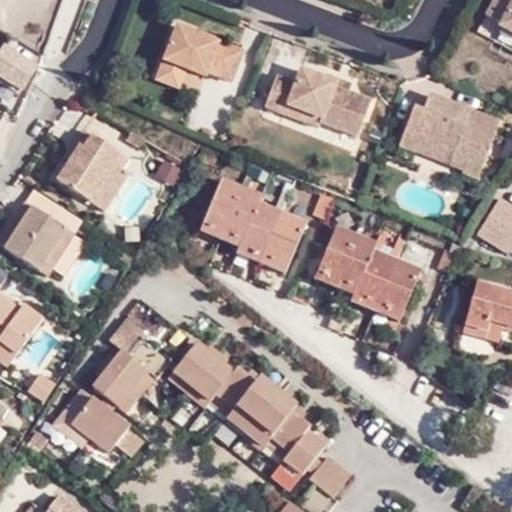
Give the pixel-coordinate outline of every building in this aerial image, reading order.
[(511,60),(511,0),(489,0),(482,15),(497,22),(494,27),(498,30),(487,48),(511,60)] [(178,22),(163,60),(187,70),(200,74),(203,67),(232,78),(244,48),(178,22)] [(35,65),(3,45),(0,50),(0,73),(3,75),(21,86),(35,65)] [(187,70),(163,60),(155,80),(180,89),(187,70)] [(369,103),(348,94),(346,99),(334,95),(336,87),(321,80),(300,72),(294,86),(278,79),(268,106),(284,112),(289,99),(323,113),(321,119),(357,132),(369,103)] [(19,91),(21,86),(3,75),(0,79),(19,91)] [(346,99),(348,94),(351,87),(322,76),(321,80),(336,87),(334,95),(346,99)] [(418,150),(419,147),(423,136),(455,148),(451,158),(462,163),(459,173),(475,179),(497,121),(432,95),(427,108),(414,103),(399,143),(418,150)] [(318,126),(321,119),(323,113),(289,99),(284,112),(318,126)] [(58,182),(92,204),(104,183),(112,189),(131,160),(84,130),(66,159),(71,162),(58,182)] [(423,136),(419,147),(451,158),(455,148),(423,136)] [(447,169),(459,173),(462,163),(451,158),(447,169)] [(179,170),(163,162),(155,177),(171,185),(179,170)] [(281,212),(274,210),(259,203),(262,197),(221,179),(203,223),(242,240),(239,248),(286,269),(305,223),(281,212)] [(104,183),(92,204),(100,209),(112,189),(104,183)] [(282,191),(274,210),(281,212),(289,195),(282,191)] [(39,199),(32,210),(64,231),(70,220),(39,199)] [(476,237),(511,254),(511,210),(494,201),(476,237)] [(19,228),(4,249),(47,277),(52,269),(64,277),(84,245),(72,237),(73,236),(64,231),(32,210),(30,209),(19,228)] [(0,236),(0,246),(4,249),(19,228),(10,222),(0,236)] [(242,240),(203,223),(200,231),(239,248),(242,240)] [(395,259),(390,257),(373,250),(375,244),(335,228),(318,271),(357,288),(353,296),(400,317),(419,270),(395,259)] [(450,272),(461,245),(449,241),(438,266),(450,272)] [(395,244),(390,257),(395,259),(400,246),(395,244)] [(283,274),(286,269),(239,248),(236,254),(283,274)] [(119,262),(127,266),(132,257),(124,253),(119,262)] [(99,286),(110,292),(118,278),(108,271),(99,286)] [(357,288),(318,271),(315,279),(353,296),(357,288)] [(511,293),(476,283),(464,331),(497,341),(502,324),(511,326),(511,293)] [(0,291),(0,345),(3,342),(21,356),(47,319),(29,305),(26,310),(0,291)] [(397,323),(400,317),(353,296),(350,303),(397,323)] [(171,353),(183,342),(169,327),(157,337),(171,353)] [(154,378),(169,359),(131,329),(116,347),(120,350),(112,359),(107,365),(133,388),(146,371),(152,376),(154,378)] [(3,342),(0,345),(0,352),(15,364),(21,356),(3,342)] [(195,342),(172,370),(191,386),(214,358),(205,351),(195,342)] [(211,344),(205,351),(214,358),(219,351),(211,344)] [(219,351),(214,358),(222,365),(227,358),(219,351)] [(107,355),(102,361),(107,365),(112,359),(109,356),(107,355)] [(214,358),(191,386),(209,401),(232,373),(222,365),(214,358)] [(93,372),(98,377),(107,365),(102,361),(93,372)] [(98,377),(92,384),(118,405),(133,388),(107,365),(98,377)] [(232,373),(209,401),(207,404),(225,417),(230,411),(254,382),(245,375),(236,368),(232,373)] [(254,382),(258,377),(249,369),(245,375),(254,382)] [(172,370),(167,377),(186,393),(191,386),(172,370)] [(146,371),(133,388),(139,392),(152,376),(146,371)] [(41,375),(28,393),(44,404),(57,386),(41,375)] [(296,406),(297,405),(260,375),(258,377),(254,382),(291,412),(296,406)] [(267,441),(291,412),(254,382),(230,411),(267,441)] [(191,386),(186,393),(204,408),(207,404),(209,401),(191,386)] [(133,388),(118,405),(124,410),(139,392),(133,388)] [(55,428),(81,449),(90,438),(110,412),(83,390),(55,428)] [(291,412),(300,419),(304,413),(296,406),(291,412)] [(225,417),(263,447),(267,441),(230,411),(225,417)] [(108,453),(129,428),(110,412),(90,438),(108,453)] [(306,429),(308,426),(300,419),(291,412),(267,441),(263,447),(259,452),(277,466),(278,464),(283,458),(306,429)] [(316,437),(306,429),(283,458),(302,474),(307,469),(315,458),(320,451),(326,445),(316,437)] [(40,450),(48,439),(36,430),(28,441),(40,450)] [(120,448),(133,459),(146,443),(133,432),(120,448)] [(326,445),(329,441),(319,433),(316,437),(326,445)] [(328,511),(336,502),(331,498),(351,475),(328,457),(322,464),(314,475),(310,480),(313,484),(295,507),(288,502),(279,511),(328,511)] [(302,474),(283,458),(278,464),(297,480),(302,474)] [(315,458),(307,469),(314,475),(322,464),(315,458)] [(80,511),(59,494),(44,511),(80,511)] [(269,511),(279,511),(288,502),(282,496),(269,511)] [(44,511),(33,502),(25,511),(44,511)]
